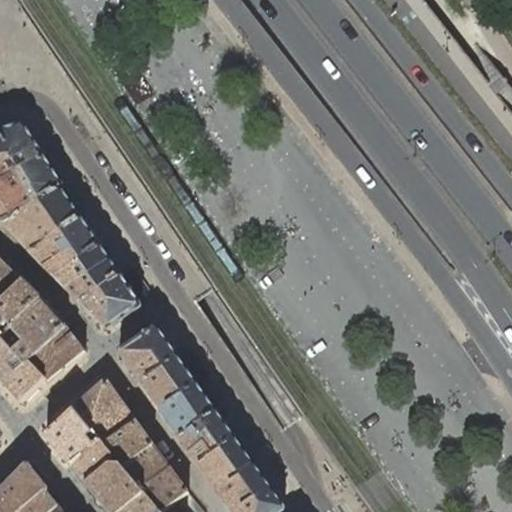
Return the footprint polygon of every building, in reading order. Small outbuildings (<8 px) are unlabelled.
[(0,131),(0,133),(21,170),(44,155),(24,123),(10,129),(0,131)] [(0,183),(21,170),(0,133),(0,183)] [(21,170),(0,183),(0,222),(3,225),(64,186),(44,155),(21,170)] [(64,186),(3,225),(30,253),(82,217),(63,189),(65,187),(64,186)] [(82,217),(30,253),(55,278),(102,245),(82,217)] [(102,245),(55,278),(67,290),(111,259),(102,245)] [(111,259),(67,290),(79,303),(121,273),(111,259)] [(0,303),(23,282),(6,265),(0,271),(0,303)] [(121,273),(79,303),(106,330),(108,330),(142,306),(142,304),(121,273)] [(0,340),(2,339),(40,298),(23,282),(0,303),(0,340)] [(2,339),(26,365),(31,361),(66,326),(40,298),(2,339)] [(140,383),(179,356),(156,325),(118,353),(140,383)] [(31,361),(50,383),(86,351),(66,326),(31,361)] [(0,340),(0,377),(5,383),(26,365),(2,339),(0,340)] [(197,383),(179,356),(140,383),(159,410),(197,383)] [(26,365),(5,383),(23,404),(46,382),(48,384),(50,383),(31,361),(26,365)] [(105,445),(137,421),(109,383),(104,382),(73,409),(102,441),(105,445)] [(217,410),(197,383),(159,410),(179,436),(217,410)] [(74,467),(102,441),(73,409),(46,433),(74,467)] [(236,436),(217,410),(179,436),(199,463),(236,436)] [(117,461),(123,468),(154,444),(137,421),(105,445),(117,461)] [(256,464),(236,436),(199,463),(218,490),(256,464)] [(88,485),(117,461),(105,445),(102,441),(74,467),(88,485)] [(142,491),(171,467),(154,444),(123,468),(142,491)] [(109,511),(123,511),(145,495),(142,491),(123,468),(117,461),(88,485),(109,511)] [(271,486),(256,464),(218,490),(233,511),(271,486)] [(26,467),(0,493),(0,511),(26,511),(50,490),(31,467),(29,467),(26,467)] [(160,511),(163,511),(191,489),(191,488),(188,490),(171,467),(142,491),(145,495),(160,511)] [(281,511),(287,508),(271,486),(233,511),(281,511)] [(208,511),(191,489),(163,511),(208,511)] [(55,511),(62,507),(50,490),(26,511),(55,511)] [(160,511),(145,495),(123,511),(160,511)]
